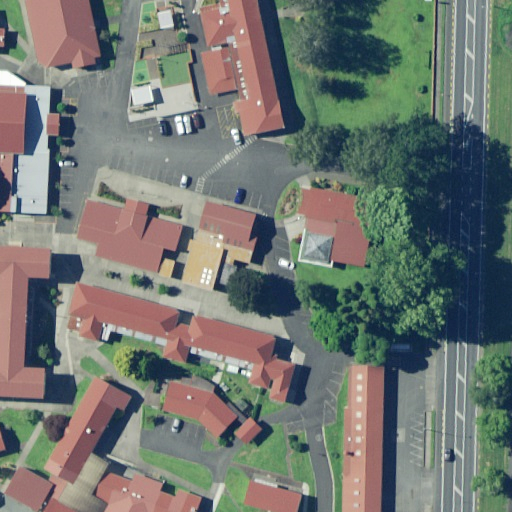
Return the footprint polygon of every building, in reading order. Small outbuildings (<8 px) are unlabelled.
[(237,135),(281,125),(249,0),(39,0),(40,0),(16,6),(32,69),(93,54),(79,0),(212,0),(213,3),(187,10),(196,46),(183,49),(195,97),(226,90),(237,135)] [(37,93),(0,91),(0,211),(33,213),(37,93)] [(368,198),(306,189),(295,257),(357,267),(368,198)] [(177,222),(78,195),(64,246),(163,273),(177,222)] [(250,210),(195,196),(173,277),(207,286),(216,254),(237,259),(250,210)] [(40,256),(0,253),(0,405),(33,407),(34,378),(14,377),(18,284),(39,285),(40,256)] [(170,314),(63,288),(55,318),(73,322),(69,339),(90,345),(95,325),(156,340),(152,359),(178,365),(182,349),(241,364),(236,382),(258,387),(255,399),(272,403),(277,383),(279,374),(286,343),(183,318),(180,327),(168,324),(170,314)] [(376,511),(377,373),(342,373),(341,511),(376,511)] [(83,381),(29,468),(58,486),(111,398),(83,381)] [(167,384),(160,412),(191,422),(215,441),(234,420),(210,399),(167,384)] [(262,430),(250,419),(235,434),(247,446),(262,430)] [(90,472),(81,500),(113,511),(186,511),(188,507),(90,472)] [(42,511),(53,492),(15,474),(3,499),(30,511),(42,511)] [(291,511),(296,497),(238,481),(231,505),(256,511),(291,511)]
